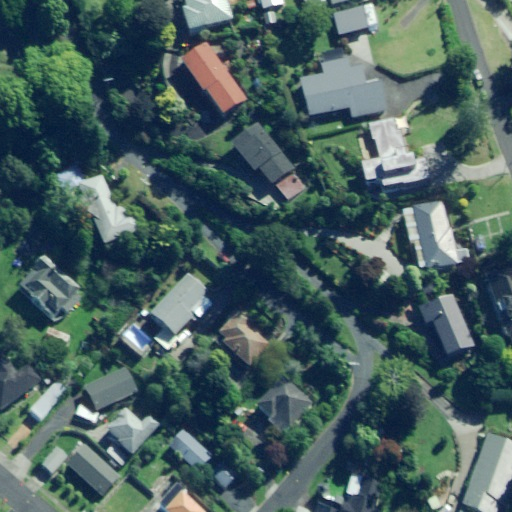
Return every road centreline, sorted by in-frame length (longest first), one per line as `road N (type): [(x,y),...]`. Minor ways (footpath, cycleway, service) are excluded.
road 1 (residential): [(38,38),(154,156),(336,295),(362,339),(364,360)]
road 2 (residential): [(364,360),(323,334),(37,65)]
road 3 (residential): [(268,511),(351,408),(364,360)]
road 4 (unknown): [(360,371),(336,426),(263,511)]
road 5 (residential): [(511,148),(462,0)]
